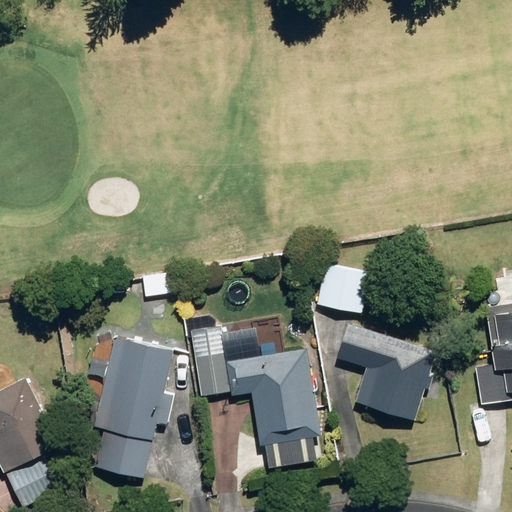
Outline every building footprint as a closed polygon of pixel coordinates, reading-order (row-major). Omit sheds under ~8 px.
[(287,253),(289,268),(304,267),(302,251),(287,253)] [(143,259),(120,260),(121,280),(144,278),(143,259)] [(315,302),(361,310),(368,272),(322,264),(315,302)] [(168,276),(143,280),(146,298),(171,294),(168,276)] [(295,286),(297,300),(309,298),(307,285),(295,286)] [(473,366),(479,403),(511,397),(511,301),(482,306),(491,363),(473,366)] [(248,391),(257,443),(318,433),(304,347),(257,355),(256,348),(223,353),(219,325),(201,328),(199,315),(184,318),(186,330),(189,330),(200,395),(204,394),(211,439),(224,437),(222,427),(237,425),(233,401),(218,403),(216,392),(229,390),(229,394),(248,391)] [(354,400),(411,418),(433,350),(346,323),(336,357),(365,367),(354,400)] [(94,466),(142,477),(155,421),(163,422),(170,394),(161,392),(171,349),(111,335),(91,424),(103,427),(94,466)] [(9,385),(0,389),(0,467),(2,472),(57,445),(18,364),(3,371),(9,385)] [(5,475),(23,507),(56,487),(39,456),(5,475)]
